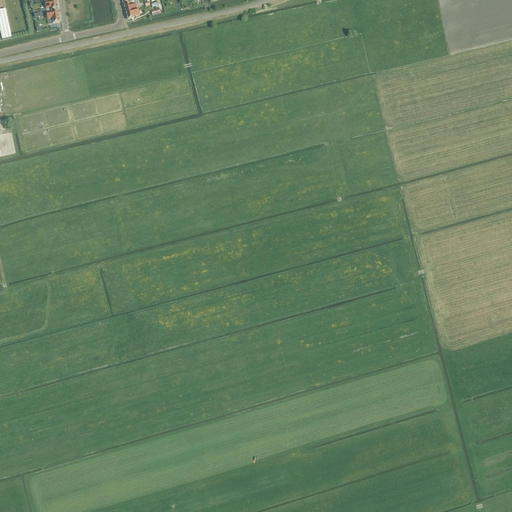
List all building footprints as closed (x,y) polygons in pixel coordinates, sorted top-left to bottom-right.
[(59,12),(57,2),(45,4),(47,14),(59,12)] [(126,13),(137,10),(136,4),(131,6),(130,2),(123,4),(126,13)] [(0,28),(3,40),(12,38),(6,10),(0,10),(0,28)] [(138,10),(137,10),(126,13),(128,21),(134,19),(134,18),(140,16),(138,10)] [(59,12),(47,14),(48,21),(52,20),(53,24),(60,23),(59,12)]
